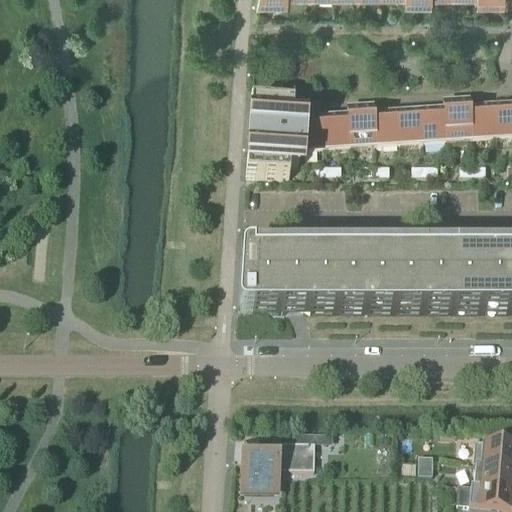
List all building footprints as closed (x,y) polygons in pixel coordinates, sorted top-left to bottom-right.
[(298,158),(295,126),(291,126),(292,110),(250,108),(245,182),(288,185),(288,172),(297,173),(298,158)] [(442,116),(445,148),(469,147),(468,115),(467,108),(442,109),(442,116)] [(511,111),(491,113),(493,145),(511,144),(511,111)] [(491,113),(468,115),(469,147),(493,145),(491,113)] [(346,123),(349,155),(373,153),(372,121),(371,114),(346,115),(346,123)] [(442,116),(419,118),(421,150),(445,148),(442,116)] [(419,118),(395,119),(397,151),(421,150),(419,118)] [(395,119),(372,121),(373,153),(397,151),(395,119)] [(346,123),(321,124),(323,156),(349,155),(346,123)] [(321,124),(295,126),(298,158),(323,156),(321,124)] [(327,183),(327,173),(314,173),(314,183),(327,183)] [(340,173),(327,173),(327,183),(340,183),(340,173)] [(375,183),(375,173),(362,173),(362,183),(375,183)] [(388,173),(375,173),(375,183),(388,183),(388,173)] [(423,183),(423,173),(410,173),(410,183),(423,183)] [(436,173),(423,173),(423,183),(436,183),(436,173)] [(458,183),(471,183),(471,173),(458,173),(458,183)] [(471,173),(471,183),(484,183),(484,173),(471,173)] [(511,261),(270,262),(252,256),(252,255),(247,255),(246,255),(244,255),(243,256),(242,257),(241,258),(240,259),(240,261),(237,311),(237,313),(238,314),(238,315),(239,316),(241,317),(243,318),(309,318),(511,318),(511,261)] [(291,440),(291,450),(254,450),(254,463),(241,463),(240,492),(243,492),(273,492),(273,493),(276,493),(276,477),(313,477),(313,450),(331,451),(331,441),(291,440)] [(471,470),(474,471),(511,474),(511,451),(473,448),(471,470)] [(417,463),(417,472),(431,473),(431,463),(417,463)] [(511,474),(474,471),(472,492),(511,495),(511,474)] [(431,473),(417,472),(416,482),(431,482),(431,473)] [(511,511),(511,506),(511,495),(472,492),(469,492),(467,511),(511,511)]
